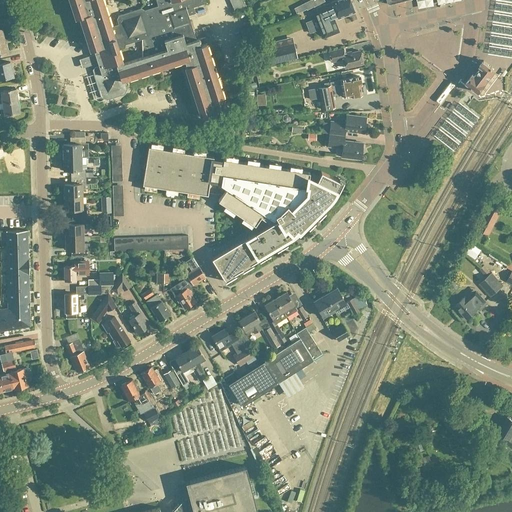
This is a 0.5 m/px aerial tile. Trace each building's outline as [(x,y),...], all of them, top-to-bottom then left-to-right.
[(200,46),(198,40),(196,41),(188,16),(195,14),(193,8),(206,4),(204,0),(180,0),(171,3),(170,0),(157,0),(155,1),(157,7),(144,11),(140,9),(118,17),(116,20),(118,25),(111,28),(101,0),(68,0),(75,20),(79,19),(85,39),(90,52),(93,51),(95,55),(84,59),(87,67),(97,64),(98,67),(95,68),(92,71),(101,98),(106,101),(124,95),(126,90),(124,81),(184,62),(186,68),(184,68),(199,113),(201,112),(203,119),(212,116),(211,113),(213,113),(215,110),(225,106),(206,45),(200,46)] [(339,0),(331,3),(331,4),(313,11),(324,39),(338,33),(333,18),(336,17),(337,20),(354,13),(348,0),(339,0)] [(310,1),(294,9),(297,15),(306,10),(306,11),(314,7),(310,1)] [(287,41),(261,47),(265,65),(291,58),(287,41)] [(489,52),(511,58),(511,56),(511,48),(491,43),(489,52)] [(345,69),(363,64),(360,52),(344,56),(343,50),(329,53),(331,63),(343,60),(345,69)] [(478,71),(482,75),(489,66),(483,61),(479,66),(481,67),(478,71)] [(0,80),(13,77),(9,63),(3,65),(0,65),(0,80)] [(495,71),(489,66),(482,75),(488,80),(495,71)] [(466,84),(471,87),(471,88),(473,90),(473,89),(478,93),(485,84),(488,80),(482,75),(478,71),(474,76),(473,74),(466,84)] [(336,97),(343,96),(343,99),(351,97),(351,98),(361,96),(361,95),(366,94),(364,85),(360,86),(359,77),(351,79),(351,78),(347,79),(340,81),(329,83),(330,87),(318,89),(322,111),(334,109),(332,98),(336,97)] [(0,91),(0,104),(2,104),(17,102),(15,90),(16,90),(0,91)] [(17,102),(2,104),(3,110),(0,110),(0,116),(19,114),(19,113),(18,113),(17,102)] [(329,135),(344,137),(345,132),(364,134),(365,118),(346,116),(345,124),(330,123),(330,124),(329,135)] [(344,142),(344,137),(329,135),(327,147),(342,149),(341,157),(360,160),(362,144),(344,142)] [(63,153),(63,159),(80,158),(87,158),(87,144),(84,145),(84,138),(69,138),(70,145),(62,145),(62,146),(60,146),(61,153),(63,153)] [(337,195),(338,193),(343,182),(342,182),(337,192),(334,190),(338,181),(321,172),(316,182),(309,179),(309,173),(223,160),(222,163),(213,162),(213,158),(148,148),(142,186),(207,196),(209,189),(225,191),(218,201),(255,226),(260,218),(270,224),(211,260),(223,279),(232,273),(233,275),(242,270),(241,267),(249,263),(250,265),(260,260),(258,257),(266,252),(268,255),(277,249),(275,247),(283,242),(285,244),(294,239),(292,237),(298,232),(300,234),(308,226),(306,224),(313,218),(315,220),(316,219),(314,217),(320,210),(322,212),(323,211),(329,205),(331,203),(333,201),(334,199),(336,197),(337,195)] [(81,171),(80,158),(63,159),(63,164),(61,164),(61,171),(63,171),(70,171),(71,178),(85,177),(85,170),(81,171)] [(82,198),(81,185),(90,185),(90,183),(96,183),(96,177),(85,177),(71,178),(71,185),(63,185),(64,186),(62,186),(62,192),(64,192),(64,198),(82,198)] [(71,211),(72,218),(86,217),(86,205),(82,205),(82,198),(64,198),(64,204),(62,204),(62,211),(64,211),(71,211)] [(492,202),(479,230),(488,234),(501,207),(492,202)] [(86,218),(86,217),(72,218),(72,225),(65,225),(65,226),(63,226),(63,232),(65,232),(65,238),(83,237),(82,231),(85,231),(91,226),(91,218),(86,218)] [(5,231),(6,246),(27,246),(27,231),(5,231)] [(83,244),(83,237),(65,238),(65,244),(63,244),(63,250),(65,250),(65,251),(71,251),(71,258),(87,257),(87,244),(83,244)] [(472,243),(470,247),(482,253),(484,249),(472,243)] [(27,246),(6,247),(6,261),(28,261),(28,260),(27,260),(27,246)] [(28,261),(6,261),(6,276),(29,275),(28,261)] [(75,276),(88,275),(88,262),(74,263),(74,267),(64,267),(64,282),(75,282),(75,276)] [(192,295),(188,289),(205,278),(198,268),(186,275),(188,278),(170,289),(175,297),(174,297),(178,303),(179,302),(184,310),(195,303),(191,296),(192,295)] [(112,286),(112,274),(99,274),(99,286),(112,286)] [(490,298),(502,287),(491,274),(479,285),(490,298)] [(29,275),(6,276),(7,290),(28,289),(28,275),(29,275)] [(112,287),(116,294),(129,286),(124,279),(112,287)] [(87,296),(101,295),(101,287),(87,287),(87,296)] [(28,289),(7,290),(7,304),(7,305),(7,309),(8,309),(15,308),(16,308),(16,311),(29,309),(29,304),(28,289)] [(324,296),(333,311),(345,304),(336,289),(324,296)] [(144,301),(153,295),(150,290),(141,295),(144,301)] [(275,299),(286,317),(296,311),(302,320),(307,317),(301,307),(296,310),(286,293),(275,299)] [(478,312),(487,304),(477,293),(468,301),(465,297),(454,307),(466,320),(477,311),(478,312)] [(84,294),(65,295),(65,305),(63,305),(63,311),(65,311),(65,313),(67,313),(67,319),(76,319),(76,312),(79,312),(79,300),(84,300),(84,294)] [(94,313),(90,319),(97,324),(101,318),(107,311),(107,312),(116,307),(116,306),(108,294),(99,306),(94,313)] [(159,323),(170,315),(161,302),(160,302),(156,296),(145,303),(149,309),(150,309),(159,323)] [(313,302),(322,317),(333,311),(324,296),(313,302)] [(275,324),(286,317),(275,299),(264,306),(271,318),(274,324),(269,327),(280,345),(286,341),(275,324)] [(353,315),(359,312),(352,300),(346,303),(353,315)] [(135,316),(128,320),(137,334),(148,327),(139,313),(140,313),(134,303),(129,306),(135,316)] [(7,309),(3,310),(6,331),(19,329),(15,308),(8,309),(7,309)] [(16,308),(15,308),(19,329),(29,327),(29,309),(16,311),(16,308)] [(368,327),(373,313),(366,310),(361,325),(368,327)] [(254,335),(261,330),(257,324),(259,322),(253,312),(238,321),(246,335),(252,331),(254,335)] [(108,332),(114,341),(113,342),(117,349),(121,346),(121,347),(129,341),(114,317),(102,325),(107,333),(108,332)] [(348,336),(342,326),(332,332),(338,342),(348,336)] [(255,367),(227,385),(241,407),(269,389),(278,383),(301,369),(313,361),(313,360),(322,355),(308,334),(305,328),(296,334),(299,339),(291,344),(264,361),(259,365),(255,367)] [(269,328),(262,332),(273,349),(279,346),(269,328)] [(211,337),(217,347),(221,354),(222,354),(220,351),(233,344),(238,353),(234,355),(240,366),(254,357),(242,337),(237,340),(234,334),(229,337),(224,330),(211,337)] [(76,373),(88,368),(83,353),(84,353),(79,341),(66,346),(70,357),(76,373)] [(5,354),(25,350),(24,343),(4,347),(3,347),(5,354)] [(202,373),(199,364),(205,360),(203,359),(204,359),(196,346),(185,353),(201,381),(204,379),(201,374),(202,373)] [(183,373),(188,370),(192,372),(199,382),(201,381),(185,353),(174,359),(178,366),(173,370),(182,386),(188,382),(183,373)] [(14,389),(13,389),(14,391),(27,387),(25,379),(30,376),(31,375),(30,371),(29,369),(27,369),(23,370),(23,369),(15,371),(13,362),(7,363),(10,374),(14,389)] [(0,376),(0,388),(1,393),(13,389),(14,389),(10,374),(7,363),(1,365),(4,376),(0,376)] [(151,368),(141,374),(149,388),(150,388),(153,395),(160,390),(156,384),(160,382),(151,368)] [(171,389),(179,384),(172,372),(164,377),(171,389)] [(213,382),(211,383),(208,378),(202,381),(207,390),(215,385),(213,382)] [(132,380),(119,386),(123,393),(121,395),(120,397),(123,401),(125,402),(127,400),(128,401),(132,399),(135,405),(141,415),(154,408),(149,400),(145,392),(141,394),(138,388),(137,389),(132,380)] [(159,418),(154,408),(143,414),(148,424),(159,418)] [(511,420),(507,417),(507,418),(498,433),(505,438),(501,443),(511,449),(511,448),(511,438),(511,437),(511,435),(511,420)] [(474,430),(466,421),(452,433),(460,442),(474,430)] [(412,444),(419,441),(417,435),(410,438),(412,444)] [(412,463),(416,473),(432,466),(428,456),(412,463)] [(254,511),(257,511),(245,467),(185,483),(188,494),(171,511),(159,511),(159,509),(146,511),(254,511)]
